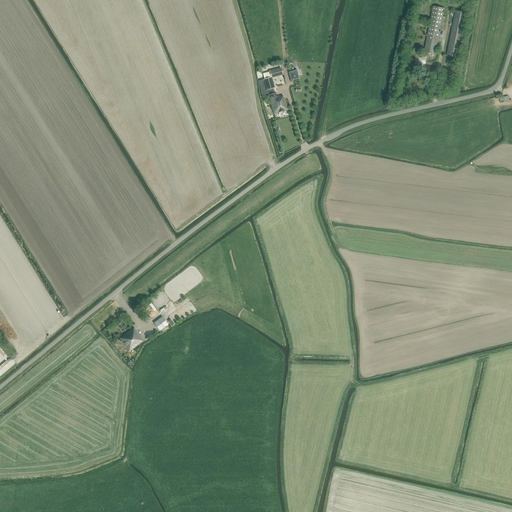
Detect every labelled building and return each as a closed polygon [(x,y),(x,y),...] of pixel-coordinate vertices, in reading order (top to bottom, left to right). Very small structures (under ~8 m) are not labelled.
[(425,52),(435,54),(444,8),(433,6),(425,52)] [(447,56),(458,59),(467,12),(456,10),(447,56)] [(425,68),(427,57),(415,54),(415,66),(425,68)] [(268,94),(269,94),(274,114),(288,110),(285,99),(284,99),(283,96),(277,97),(276,93),(274,93),(273,88),(274,88),(272,78),(283,75),(281,68),(269,71),(269,72),(263,73),(264,79),(259,80),(262,96),(268,95),(268,94)] [(288,72),(291,80),(299,78),(297,70),(288,72)] [(168,324),(162,316),(154,323),(160,331),(168,324)] [(121,338),(130,350),(142,340),(140,337),(133,329),(121,338)]
